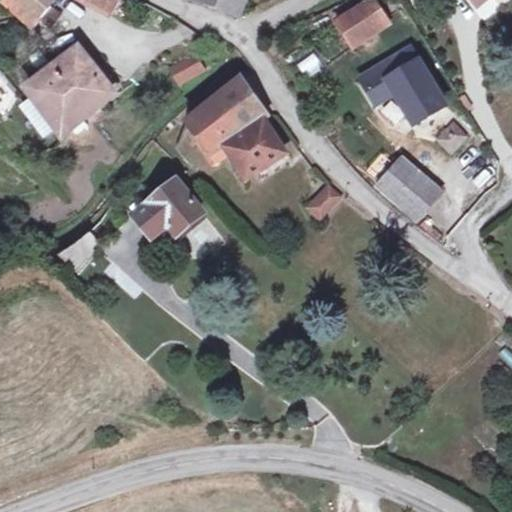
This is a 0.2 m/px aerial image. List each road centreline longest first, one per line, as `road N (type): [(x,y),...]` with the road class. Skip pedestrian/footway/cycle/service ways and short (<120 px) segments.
road 1 (unclassified): [(511,311),(331,168),(238,33)]
road 2 (secondary): [(367,475),(267,456),(232,458),(144,473),(31,511)]
